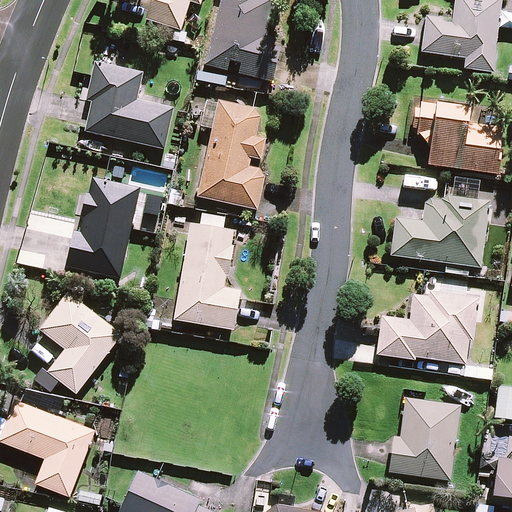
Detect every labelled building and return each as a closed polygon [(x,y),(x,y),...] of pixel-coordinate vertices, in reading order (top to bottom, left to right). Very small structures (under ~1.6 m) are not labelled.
[(156,0),(149,23),(185,34),(194,7),(205,10),(207,0),(156,0)] [(226,0),(209,68),(232,74),(234,64),(245,67),(242,77),(276,86),(285,52),(277,50),(279,42),(270,39),(279,2),(271,0),(226,0)] [(497,77),(508,0),(461,0),(458,24),(430,20),(425,56),(469,63),(467,73),(497,77)] [(95,107),(89,136),(99,138),(168,153),(177,112),(141,104),(147,76),(103,67),(98,66),(90,105),(95,107)] [(258,112),(223,104),(217,132),(201,201),(248,211),(262,214),(269,181),(264,174),(253,171),(255,162),(265,164),(270,143),(260,140),(264,121),(258,112)] [(434,151),(431,168),(502,179),(506,151),(504,151),(506,132),(472,127),(474,113),(425,106),(424,112),(419,112),(416,135),(421,136),(420,139),(425,140),(434,151)] [(117,186),(96,181),(92,197),(90,197),(85,221),(87,221),(84,236),(77,234),(76,241),(70,271),(125,283),(144,191),(117,186)] [(399,221),(394,259),(484,271),(493,205),(452,199),(445,204),(434,203),(428,208),(426,225),(399,221)] [(238,235),(194,228),(177,324),(238,334),(244,294),(228,291),(230,280),(233,281),(238,250),(235,250),(238,235)] [(127,338),(72,295),(43,333),(68,353),(51,375),(80,398),(127,338)] [(419,361),(469,368),(472,344),(477,345),(483,302),(433,295),(432,301),(417,299),(413,323),(386,320),(381,358),(419,364),(419,361)] [(511,390),(499,388),(494,418),(511,421),(511,390)] [(465,410),(409,402),(404,441),(397,440),(392,476),(454,485),(465,410)] [(24,406),(19,404),(3,446),(49,463),(39,488),(74,501),(100,434),(24,406)] [(511,463),(501,462),(496,501),(511,503),(511,463)] [(142,475),(124,511),(208,511),(202,509),(204,504),(160,483),(142,475)]
